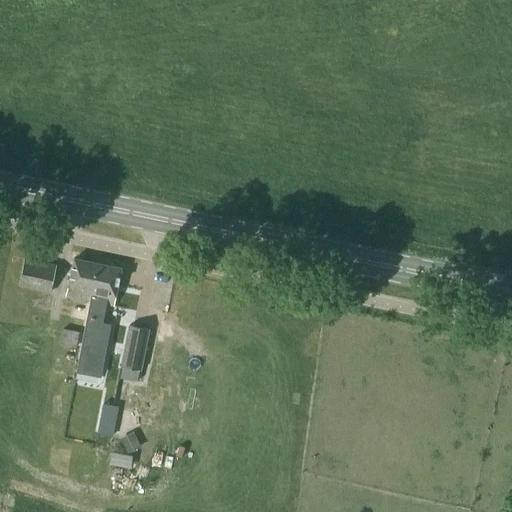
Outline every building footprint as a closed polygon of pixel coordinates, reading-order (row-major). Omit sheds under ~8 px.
[(49,294),(55,265),(24,259),(18,287),(49,294)] [(90,302),(97,264),(74,259),(66,297),(90,302)] [(90,302),(75,373),(99,379),(110,326),(101,324),(105,305),(113,307),(121,269),(97,264),(90,302)] [(128,326),(117,324),(114,339),(125,341),(120,366),(140,371),(149,329),(128,325),(128,326)] [(140,447),(133,432),(119,438),(127,454),(140,447)]
